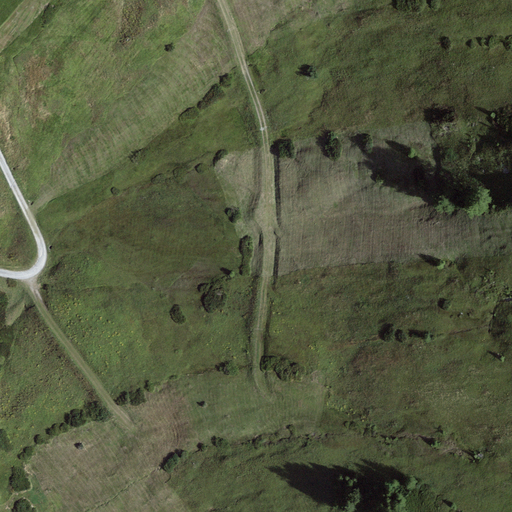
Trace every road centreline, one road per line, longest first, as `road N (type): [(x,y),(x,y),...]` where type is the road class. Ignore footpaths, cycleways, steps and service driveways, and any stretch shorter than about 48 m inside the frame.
road 1 (track): [(256,379),(273,159),(226,0)]
road 2 (track): [(0,160),(31,252),(25,267),(0,276)]
